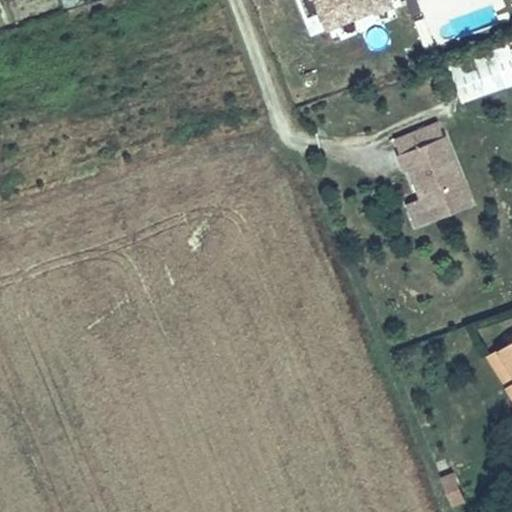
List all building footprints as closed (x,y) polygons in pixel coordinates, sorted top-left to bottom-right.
[(369,0),(314,0),(322,23),(372,5),(369,0)] [(359,34),(366,51),(381,46),(375,28),(359,34)] [(446,59),(461,101),(511,82),(511,53),(506,37),(446,59)] [(472,203),(441,117),(390,135),(412,197),(403,200),(412,224),(472,203)] [(511,395),(511,338),(487,354),(511,395)] [(448,476),(439,479),(450,508),(460,504),(448,476)]
